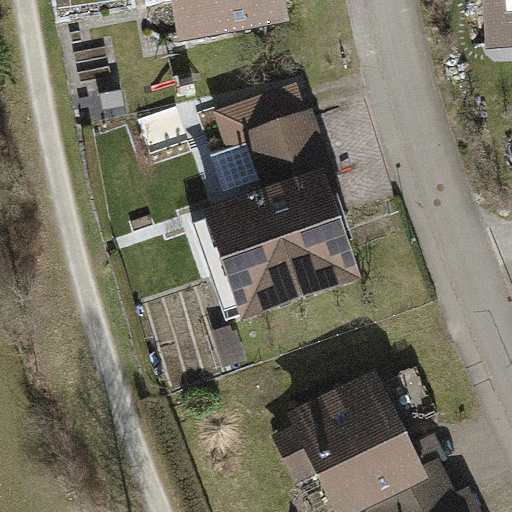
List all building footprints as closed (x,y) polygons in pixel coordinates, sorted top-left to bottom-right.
[(170,0),(181,61),(289,41),(281,0),(170,0)] [(511,0),(480,0),(485,65),(511,62),(511,0)] [(238,349),(362,304),(333,222),(348,216),(315,125),(244,150),(265,209),(196,234),(238,349)] [(450,511),(458,509),(442,475),(448,472),(436,446),(417,456),(401,422),(394,425),(377,389),(288,430),(294,443),(275,452),(296,496),(316,487),(327,511),(450,511)] [(478,511),(473,502),(458,509),(450,511),(478,511)]
